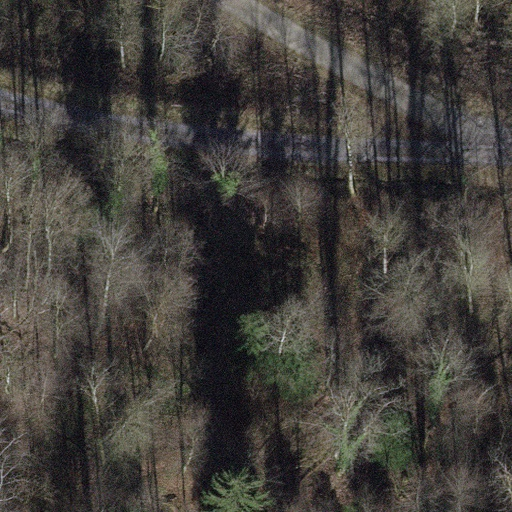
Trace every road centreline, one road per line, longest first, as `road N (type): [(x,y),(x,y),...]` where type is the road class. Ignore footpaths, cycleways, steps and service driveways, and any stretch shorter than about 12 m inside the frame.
road 1 (track): [(0,97),(65,116),(501,163)]
road 2 (track): [(511,163),(239,0)]
